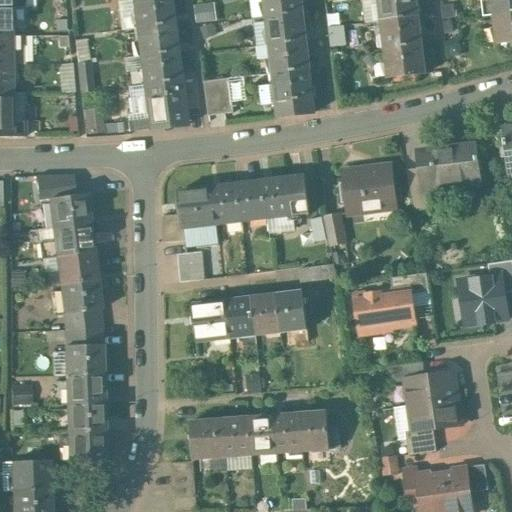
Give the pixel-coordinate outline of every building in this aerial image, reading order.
[(24,0),(0,0),(0,9),(8,9),(8,10),(25,10),(24,0)] [(169,0),(137,0),(132,1),(134,15),(137,15),(139,29),(172,25),(169,0)] [(302,0),(264,0),(265,3),(268,2),(270,17),(304,13),(302,0)] [(379,0),(381,8),(384,7),(385,22),(419,18),(416,0),(379,0)] [(511,0),(485,0),(482,0),(484,17),(495,15),(511,13),(511,0)] [(199,22),(218,19),(216,2),(196,5),(199,22)] [(8,9),(0,9),(0,37),(11,37),(11,25),(8,25),(8,10),(8,9)] [(270,17),(267,18),(269,31),(271,30),(273,46),(307,42),(304,13),(270,17)] [(511,13),(495,15),(497,29),(500,29),(502,44),(511,42),(511,13)] [(385,22),(382,22),(384,36),(387,35),(389,50),(423,46),(419,18),(385,22)] [(139,29),(136,30),(138,43),(141,42),(143,57),(176,53),(172,25),(139,29)] [(11,37),(0,37),(0,66),(10,66),(25,66),(25,37),(11,37)] [(273,46),(271,46),(272,57),(268,58),(270,75),(274,75),(311,70),(307,42),(273,46)] [(389,50),(386,50),(388,64),(391,64),(393,79),(426,75),(423,46),(389,50)] [(143,57),(140,58),(142,70),(140,71),(142,86),(144,86),(179,82),(176,53),(143,57)] [(94,92),(94,62),(79,62),(79,91),(94,92)] [(59,64),(62,93),(76,92),(73,63),(59,64)] [(10,66),(0,66),(0,94),(10,94),(13,94),(13,80),(10,80),(10,66)] [(311,70),(274,75),(275,86),(262,87),(264,105),(276,103),(314,99),(311,70)] [(229,80),(204,83),(208,113),(224,111),(224,115),(234,114),(229,80)] [(179,82),(144,86),(146,100),(148,100),(150,115),(183,111),(179,82)] [(11,109),(10,94),(0,94),(0,123),(13,123),(13,109),(11,109)] [(314,99),(276,103),(278,117),(277,117),(277,119),(300,116),(300,115),(316,113),(315,112),(314,99)] [(150,119),(127,122),(129,133),(152,130),(150,119)] [(457,146),(447,148),(447,150),(417,154),(419,169),(422,191),(425,191),(480,183),(475,146),(458,149),(457,146)] [(392,167),(343,173),(348,216),(367,213),(367,208),(396,204),(392,167)] [(419,169),(406,171),(414,212),(428,210),(425,191),(422,191),(419,169)] [(305,178),(289,179),(293,212),(294,217),(309,215),(305,178)] [(289,179),(263,183),(267,215),(267,219),(279,217),(279,214),(293,212),(289,179)] [(263,183),(238,186),(242,219),(242,222),(254,220),(254,217),(267,215),(263,183)] [(238,186),(212,189),(216,222),(217,225),(229,223),(229,220),(242,219),(238,186)] [(212,189),(179,193),(181,216),(183,229),(184,229),(202,227),(201,224),(216,222),(212,189)] [(86,197),(49,202),(50,215),(53,215),(55,230),(90,225),(86,197)] [(340,215),(325,218),(331,247),(346,244),(340,215)] [(181,216),(163,217),(163,244),(186,242),(184,229),(183,229),(181,216)] [(322,218),(310,221),(315,242),(326,239),(322,218)] [(55,230),(52,230),(54,241),(54,243),(57,243),(59,257),(93,253),(90,225),(55,230)] [(54,241),(38,244),(40,260),(56,258),(59,257),(57,243),(54,243),(54,241)] [(59,257),(56,258),(58,272),(61,272),(63,286),(97,281),(93,253),(59,257)] [(202,253),(178,255),(180,284),(204,280),(202,253)] [(336,266),(302,266),(302,279),(336,279),(336,266)] [(506,273),(459,279),(466,329),(511,323),(506,273)] [(427,274),(391,279),(393,291),(411,288),(415,320),(433,317),(427,274)] [(63,286),(60,286),(62,300),(65,300),(67,314),(63,314),(63,315),(99,311),(101,310),(101,309),(100,310),(97,281),(63,286)] [(393,291),(353,297),(359,337),(392,332),(391,328),(416,325),(415,320),(411,288),(393,291)] [(303,294),(276,297),(280,330),(281,333),(294,332),(293,329),(307,327),(303,294)] [(276,297),(251,300),(255,333),(256,336),(268,335),(268,332),(280,330),(276,297)] [(251,300),(226,303),(230,336),(230,339),(243,338),(243,335),(255,333),(251,300)] [(226,303),(193,307),(197,343),(216,341),(216,338),(230,336),(226,303)] [(99,311),(63,315),(65,331),(66,331),(102,329),(99,311)] [(102,329),(66,331),(67,347),(68,348),(101,346),(102,329)] [(62,332),(47,333),(48,344),(63,343),(62,332)] [(101,346),(68,348),(67,347),(64,348),(64,349),(65,349),(66,362),(69,362),(69,377),(102,376),(101,347),(103,347),(102,346),(101,346)] [(423,363),(387,369),(390,384),(406,382),(406,381),(425,378),(423,363)] [(425,378),(406,381),(406,382),(410,407),(454,400),(453,389),(455,389),(453,374),(425,378)] [(69,377),(66,377),(66,390),(69,390),(69,405),(102,404),(102,376),(69,377)] [(454,400),(410,407),(413,431),(413,432),(433,430),(461,425),(459,410),(456,411),(454,400)] [(69,405),(66,406),(67,419),(69,418),(70,434),(103,433),(102,404),(69,405)] [(326,412),(300,414),(302,447),(303,451),(315,450),(314,447),(329,446),(326,412)] [(300,414),(275,416),(277,449),(278,453),(290,452),(289,449),(302,447),(300,414)] [(275,416),(250,417),(252,451),(253,455),(264,454),(264,450),(277,449),(275,416)] [(250,417),(224,419),(226,453),(227,456),(240,455),(239,452),(252,451),(250,417)] [(224,419),(191,422),(193,458),(212,457),(212,454),(226,453),(224,419)] [(433,430),(413,432),(413,431),(405,432),(409,456),(436,452),(433,430)] [(70,434),(67,434),(67,448),(70,448),(71,463),(104,462),(103,433),(70,434)] [(395,458),(383,460),(385,474),(397,472),(395,458)] [(48,462),(11,463),(12,479),(16,479),(16,492),(50,490),(48,462)] [(194,462),(171,464),(171,475),(194,474),(194,462)] [(485,466),(467,468),(471,493),(488,491),(485,466)] [(467,468),(452,470),(453,473),(442,475),(447,511),(473,511),(471,493),(467,468)] [(431,473),(418,475),(417,470),(403,472),(406,491),(418,489),(421,511),(447,511),(442,475),(431,476),(431,473)] [(194,474),(171,475),(172,487),(195,485),(194,474)] [(195,485),(172,487),(173,499),(196,497),(195,485)] [(16,492),(13,492),(14,506),(17,506),(17,511),(51,511),(50,490),(16,492)] [(196,497),(173,499),(174,511),(197,509),(196,497)]
